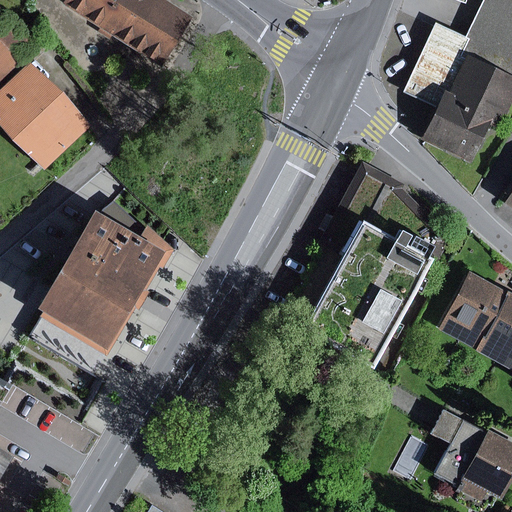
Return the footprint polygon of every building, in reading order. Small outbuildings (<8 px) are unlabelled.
[(158,0),(57,0),(55,4),(156,68),(188,18),(158,0)] [(511,0),(490,0),(472,37),(442,22),(409,91),(439,105),(423,137),(475,162),(495,121),(501,124),(511,102),(511,0)] [(0,76),(32,44),(0,12),(0,76)] [(88,126),(26,62),(0,86),(0,129),(40,171),(88,126)] [(405,180),(364,157),(316,244),(337,255),(297,328),(372,369),(450,227),(405,186),(405,180)] [(511,185),(500,203),(511,210),(511,185)] [(144,223),(136,236),(88,207),(29,306),(40,312),(27,334),(81,367),(93,348),(103,353),(131,306),(134,308),(139,300),(145,291),(141,289),(155,265),(159,267),(170,248),(144,223)] [(511,291),(472,272),(444,327),(483,346),(482,348),(511,363),(511,291)] [(511,482),(511,443),(447,411),(437,430),(454,439),(436,475),(499,507),(511,482)] [(0,469),(8,456),(0,450),(0,469)] [(145,511),(177,511),(153,499),(145,511)]
